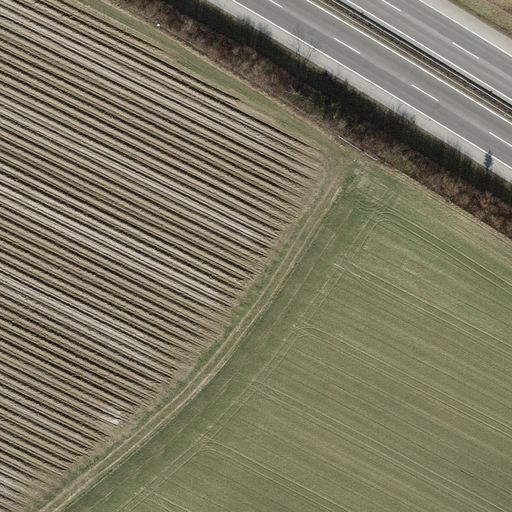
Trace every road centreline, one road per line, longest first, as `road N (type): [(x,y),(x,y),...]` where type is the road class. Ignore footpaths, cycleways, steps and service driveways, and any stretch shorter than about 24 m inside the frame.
road 1 (track): [(48,511),(214,365),(298,250),(342,171)]
road 2 (motorway): [(270,0),(511,145)]
road 3 (motorway): [(511,77),(383,0)]
